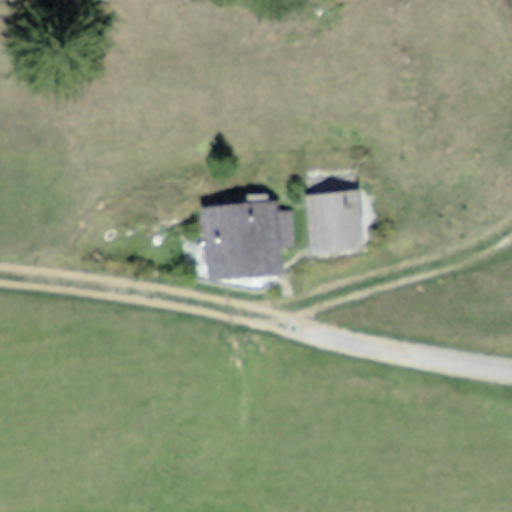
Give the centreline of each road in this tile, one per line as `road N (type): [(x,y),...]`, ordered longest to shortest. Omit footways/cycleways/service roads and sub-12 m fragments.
road 1 (track): [(0,275),(126,291),(304,331)]
road 2 (track): [(268,318),(483,247),(511,224)]
road 3 (track): [(511,370),(304,331)]
